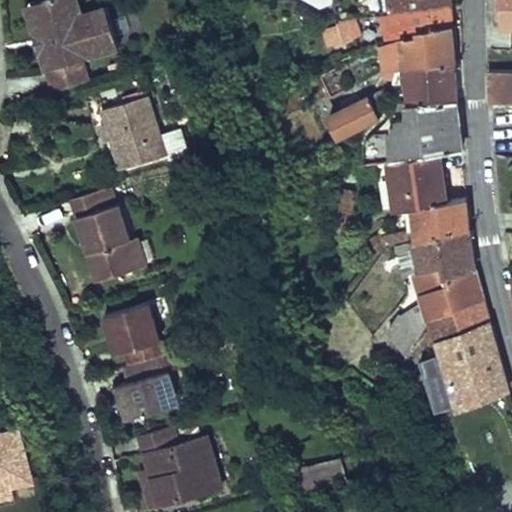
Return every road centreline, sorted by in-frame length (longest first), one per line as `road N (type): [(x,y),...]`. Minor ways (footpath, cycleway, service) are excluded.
road 1 (residential): [(511,353),(481,174),(474,0)]
road 2 (residential): [(100,511),(70,387),(0,226)]
